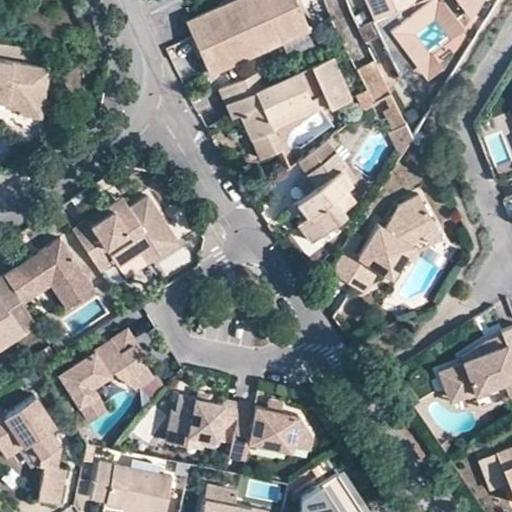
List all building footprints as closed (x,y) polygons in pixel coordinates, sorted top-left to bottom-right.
[(307,28),(294,0),(227,0),(184,20),(208,72),(307,28)] [(365,0),(373,15),(406,0),(365,0)] [(409,53),(426,41),(415,26),(436,11),(444,22),(457,11),(464,6),(467,10),(473,0),(406,0),(373,15),(370,17),(398,71),(412,59),(409,53)] [(444,22),(450,31),(463,21),(457,11),(444,22)] [(423,73),(442,60),(431,45),(430,47),(426,41),(409,53),(412,59),(423,73)] [(325,106),(344,96),(326,54),(305,64),(321,101),(325,106)] [(373,55),(356,65),(370,92),(373,98),(381,92),(389,85),(373,55)] [(0,100),(11,102),(17,111),(39,98),(43,67),(0,58),(0,100)] [(305,64),(294,69),(306,96),(310,106),(321,101),(305,64)] [(294,69),(263,83),(256,70),(219,87),(232,116),(238,113),(259,155),(278,147),(269,125),(265,115),(306,96),(294,69)] [(392,127),(406,120),(389,85),(381,92),(388,106),(383,110),(392,127)] [(373,98),(370,92),(361,97),(365,104),(369,101),(373,98)] [(310,106),(306,96),(265,115),(269,125),(310,106)] [(359,109),(363,116),(374,108),(369,101),(365,104),(359,109)] [(390,129),(401,149),(412,132),(406,120),(392,127),(390,129)] [(299,157),(308,169),(337,147),(329,134),(299,157)] [(308,169),(317,181),(306,190),(298,196),(309,211),(302,215),(299,219),(314,237),(348,211),(344,206),(356,197),(348,184),(353,179),(342,165),(348,161),(337,147),(308,169)] [(348,161),(342,165),(353,179),(358,174),(348,161)] [(306,190),(317,181),(308,169),(297,178),(306,190)] [(419,189),(399,200),(385,223),(377,219),(358,249),(345,241),(331,263),(365,285),(380,263),(391,270),(405,250),(413,237),(419,228),(424,225),(435,219),(419,189)] [(130,209),(125,212),(113,206),(89,223),(84,218),(71,227),(98,269),(112,260),(115,263),(141,247),(148,258),(161,249),(158,243),(174,232),(148,190),(127,203),(130,209)] [(89,223),(113,206),(125,212),(130,209),(127,203),(121,194),(84,218),(89,223)] [(298,196),(292,201),(302,215),(309,211),(298,196)] [(431,237),(442,231),(435,219),(424,225),(431,237)] [(179,238),(174,232),(158,243),(161,249),(179,238)] [(31,289),(47,278),(50,282),(65,307),(93,288),(58,237),(38,250),(42,255),(35,259),(31,255),(3,274),(22,303),(34,293),(31,289)] [(421,242),(413,237),(405,250),(413,254),(421,242)] [(31,255),(35,259),(42,255),(38,250),(31,255)] [(0,345),(3,343),(21,333),(8,312),(22,303),(3,274),(0,276),(0,345)] [(31,289),(34,293),(50,282),(47,278),(31,289)] [(504,337),(489,342),(485,332),(460,351),(461,355),(436,364),(445,387),(470,378),(473,386),(503,374),(510,390),(511,389),(511,316),(498,322),(500,326),(504,337)] [(106,408),(92,383),(113,370),(117,376),(137,384),(155,373),(141,349),(137,351),(133,343),(138,340),(129,325),(58,369),(90,418),(106,408)] [(504,337),(500,326),(485,332),(489,342),(504,337)] [(141,349),(143,347),(138,340),(133,343),(137,351),(141,349)] [(473,386),(470,378),(445,387),(447,395),(473,386)] [(196,388),(194,396),(209,399),(210,390),(196,388)] [(48,434),(44,428),(50,425),(53,422),(33,392),(1,412),(0,410),(0,430),(2,430),(14,448),(21,444),(26,440),(30,445),(37,447),(33,463),(42,465),(36,498),(58,504),(66,469),(57,467),(61,445),(48,442),(48,434)] [(188,445),(190,432),(218,437),(217,442),(229,445),(236,411),(237,404),(238,400),(223,396),(222,400),(209,399),(194,396),(181,393),(178,410),(173,409),(166,441),(188,445)] [(297,411),(272,406),(254,402),(253,407),(253,413),(236,411),(229,445),(228,453),(245,457),(248,440),(290,448),(291,442),(309,445),(311,431),(297,411)] [(237,404),(236,411),(253,413),(253,407),(237,404)] [(48,442),(61,445),(50,425),(44,428),(48,434),(48,442)] [(0,453),(1,456),(14,448),(2,430),(0,430),(0,453)] [(202,448),(203,441),(217,442),(218,437),(190,432),(188,445),(202,448)] [(33,463),(37,447),(30,445),(26,440),(21,444),(33,463)] [(505,468),(511,457),(506,441),(495,445),(505,468)] [(152,511),(162,511),(171,474),(97,461),(91,495),(105,497),(104,503),(133,509),(152,511)] [(306,498),(315,511),(350,511),(358,507),(335,472),(303,493),(306,498)] [(233,503),(236,489),(206,483),(203,495),(233,503)] [(265,511),(267,509),(233,503),(203,495),(199,511),(265,511)] [(315,511),(306,498),(299,503),(305,511),(315,511)]
